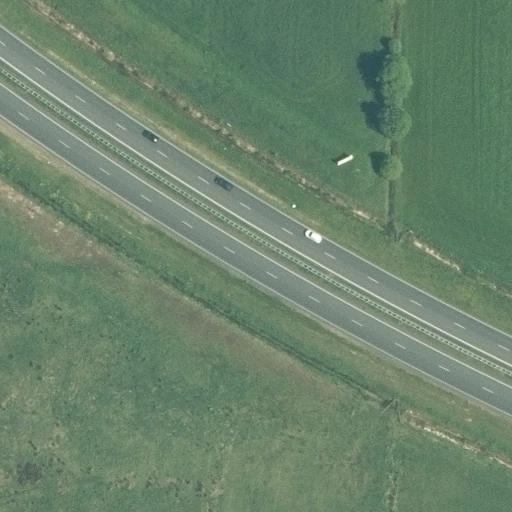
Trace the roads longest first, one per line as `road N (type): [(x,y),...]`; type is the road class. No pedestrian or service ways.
road 1 (trunk): [(511,353),(285,231),(0,42)]
road 2 (trunk): [(0,99),(268,275),(511,402)]
